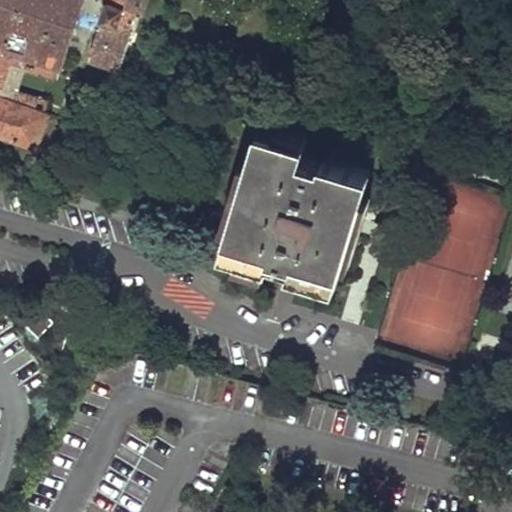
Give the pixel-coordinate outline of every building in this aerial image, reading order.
[(0,0),(0,49),(6,52),(19,55),(48,65),(62,69),(84,0),(0,0)] [(107,0),(90,55),(121,64),(133,29),(135,30),(141,13),(144,13),(147,0),(107,0)] [(0,134),(37,148),(48,113),(34,108),(5,99),(0,96),(0,71),(6,52),(0,49),(0,134)] [(19,55),(15,66),(44,75),(48,65),(19,55)] [(9,89),(5,99),(34,108),(37,98),(9,89)] [(310,146),(263,131),(225,255),(271,269),(275,259),(294,265),(291,275),(339,290),(373,176),(326,161),(325,165),(306,160),(310,146)] [(39,304),(26,317),(40,332),(53,319),(39,304)] [(70,332),(62,355),(84,363),(92,340),(70,332)]
